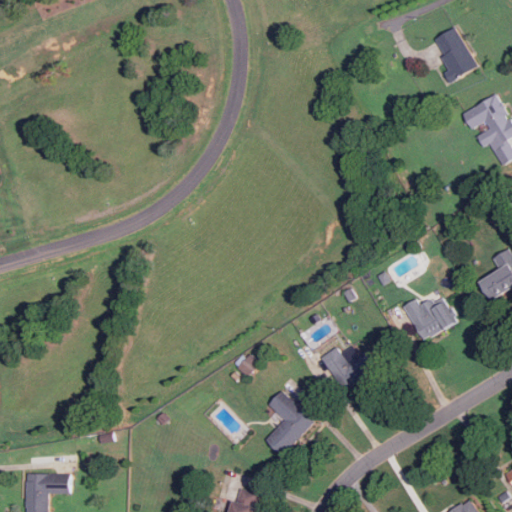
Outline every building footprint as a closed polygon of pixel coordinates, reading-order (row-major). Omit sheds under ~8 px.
[(453,81),(480,66),(458,27),(437,39),(453,69),(448,72),(453,81)] [(96,117),(128,88),(154,117),(122,146),(96,117)] [(465,112),(473,128),(488,120),(493,128),(480,135),(485,146),(500,138),(502,143),(511,137),(511,117),(500,94),(465,112)] [(511,287),(511,249),(511,248),(496,256),(503,268),(481,280),(492,299),(511,287)] [(406,306),(426,340),(459,320),(440,287),(406,306)] [(370,351),(351,364),(339,348),(325,358),(349,391),(382,367),(370,351)] [(250,376),(262,362),(252,352),(239,366),(250,376)] [(287,419),(268,440),(285,455),(316,421),(284,391),(271,405),(287,419)] [(117,442),(104,442),(104,453),(117,454),(117,442)] [(28,511),(51,511),(51,493),(72,493),(72,473),(28,473),(28,511)] [(233,511),(254,511),(259,492),(239,487),(233,511)] [(480,511),(474,501),(453,511),(480,511)]
